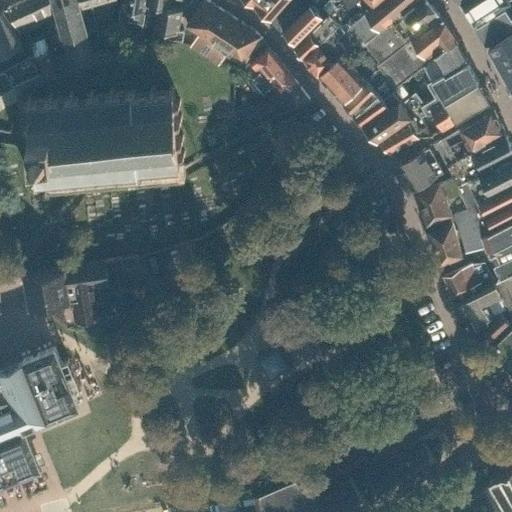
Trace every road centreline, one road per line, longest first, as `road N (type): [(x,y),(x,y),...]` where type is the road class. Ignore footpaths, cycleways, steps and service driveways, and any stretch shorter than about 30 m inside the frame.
road 1 (residential): [(511,427),(468,367),(385,164),(321,94)]
road 2 (residential): [(404,511),(511,434)]
